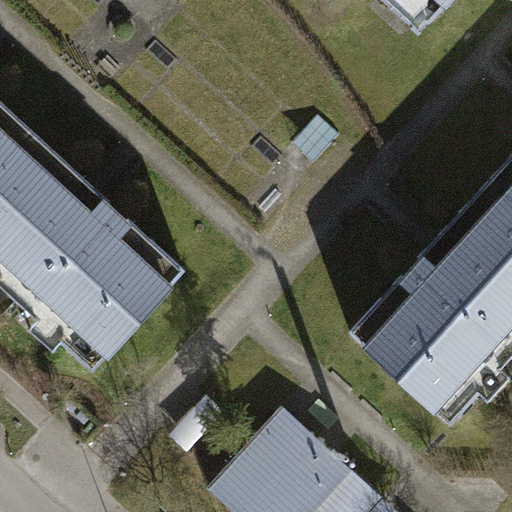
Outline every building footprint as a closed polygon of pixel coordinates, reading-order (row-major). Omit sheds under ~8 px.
[(375,0),(415,36),(448,0),(375,0)] [(0,164),(28,134),(0,107),(0,164)] [(28,134),(0,164),(0,293),(33,324),(26,332),(49,353),(56,345),(89,375),(181,275),(28,134)] [(511,155),(489,181),(511,202),(511,155)] [(511,202),(489,181),(348,334),(450,427),(480,395),(487,401),(510,376),(503,370),(511,359),(511,202)] [(206,482),(238,511),(403,511),(405,511),(283,399),(206,482)]
